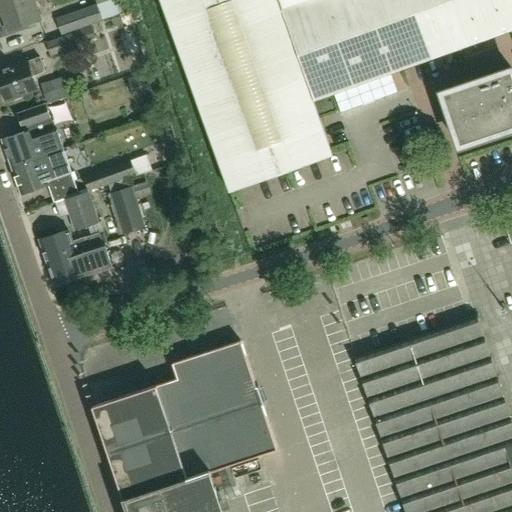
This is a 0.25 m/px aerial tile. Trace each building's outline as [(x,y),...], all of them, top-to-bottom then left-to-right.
[(0,0),(0,12),(2,12),(9,31),(40,19),(32,0),(0,0)] [(95,0),(97,4),(57,18),(62,35),(103,20),(125,12),(120,0),(95,0)] [(511,0),(161,0),(230,192),(333,155),(314,100),(511,30),(511,68),(442,93),(460,146),(511,128),(511,0)] [(52,56),(79,46),(74,33),(47,42),(52,56)] [(33,76),(46,72),(41,57),(28,62),(28,61),(0,71),(0,85),(5,100),(38,88),(33,76)] [(150,72),(128,79),(134,98),(157,91),(150,72)] [(69,77),(63,79),(62,77),(42,84),(48,103),(68,97),(68,96),(74,94),(69,77)] [(19,115),(25,132),(3,140),(13,167),(64,149),(58,133),(56,134),(46,105),(19,115)] [(166,113),(163,105),(149,109),(152,118),(166,113)] [(182,161),(177,145),(167,149),(172,164),(182,161)] [(64,149),(13,167),(22,194),(49,185),(48,182),(72,174),(64,149)] [(130,161),(84,177),(89,191),(108,184),(109,184),(135,175),(130,161)] [(111,193),(106,194),(119,236),(146,227),(133,186),(130,187),(111,193)] [(75,230),(99,223),(89,191),(65,199),(75,230)] [(48,263),(103,245),(99,233),(72,242),(69,231),(40,240),(48,263)] [(103,245),(48,263),(56,286),(84,276),(99,272),(111,268),(116,266),(108,243),(103,245)] [(511,511),(511,418),(498,375),(505,373),(485,314),(356,357),(407,511),(511,511)] [(226,511),(219,490),(236,485),(230,465),(278,449),(262,402),(258,390),(242,341),(174,364),(174,365),(179,378),(170,381),(95,406),(94,406),(129,511),(226,511)]
